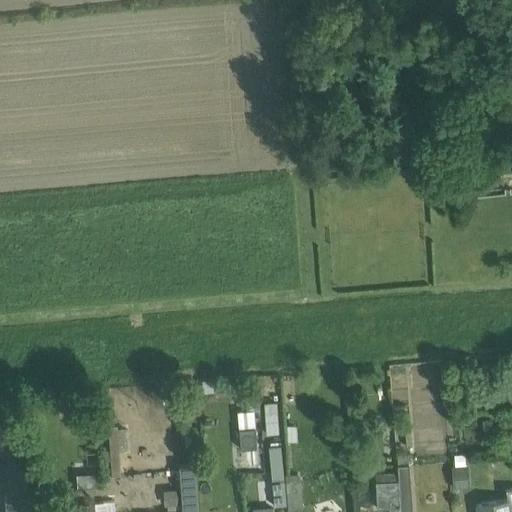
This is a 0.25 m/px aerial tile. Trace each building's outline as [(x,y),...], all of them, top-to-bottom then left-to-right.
[(430,369),(410,371),(412,387),(432,386),(430,369)] [(259,398),(236,400),(239,447),(256,446),(253,407),(260,407),(259,398)] [(276,400),(263,401),(265,432),(278,431),(276,400)] [(19,421),(5,422),(6,447),(20,447),(19,421)] [(117,424),(107,424),(111,477),(121,477),(119,450),(129,449),(128,433),(125,433),(125,426),(117,427),(117,424)] [(271,479),(283,477),(280,443),(278,443),(278,439),(270,440),(270,444),(268,444),(271,479)] [(397,470),(400,511),(412,511),(407,452),(396,453),(397,470)] [(453,464),(451,464),(452,486),(469,485),(467,463),(465,463),(465,452),(453,453),(453,464)] [(29,511),(25,458),(1,459),(4,511),(29,511)] [(199,511),(196,463),(179,464),(182,511),(199,511)] [(101,470),(76,471),(76,485),(101,485),(101,470)] [(400,511),(397,470),(374,471),(377,506),(388,505),(388,511),(400,511)] [(299,472),(284,473),(288,506),(302,504),(299,472)] [(283,477),(271,479),(273,504),(285,503),(283,477)] [(475,511),(511,511),(511,485),(505,487),(506,497),(474,501),(475,511)] [(43,511),(41,493),(29,494),(30,511),(43,511)] [(95,511),(94,501),(78,502),(78,511),(95,511)]
